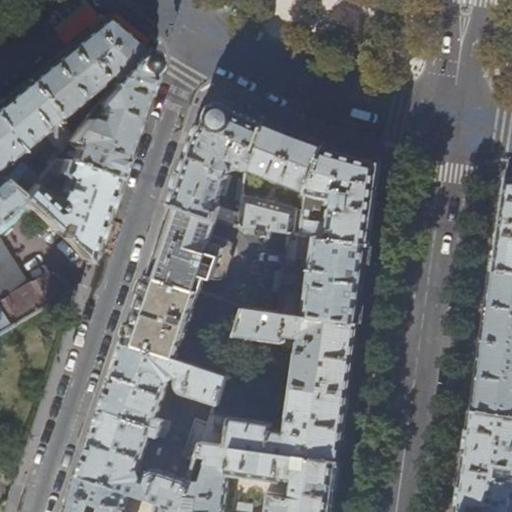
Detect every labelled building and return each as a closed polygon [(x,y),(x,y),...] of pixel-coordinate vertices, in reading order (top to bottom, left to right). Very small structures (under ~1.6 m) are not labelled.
[(25,81),(56,118),(76,102),(83,109),(88,105),(89,99),(97,92),(94,88),(105,79),(106,79),(106,81),(101,91),(104,95),(140,50),(118,32),(102,18),(62,50),(25,81)] [(69,164),(116,178),(126,150),(156,60),(147,54),(140,50),(104,95),(98,103),(102,107),(97,123),(91,120),(94,117),(90,113),(71,136),(68,140),(75,143),(69,164)] [(0,183),(21,200),(37,178),(12,156),(40,131),(58,153),(68,140),(71,136),(56,118),(25,81),(0,101),(0,183)] [(171,205),(239,226),(241,215),(222,209),(219,206),(218,201),(220,196),(224,198),(232,177),(228,175),(231,171),(236,169),(240,169),(246,170),(247,168),(266,122),(241,110),(224,102),(213,105),(195,132),(171,205)] [(247,168),(306,192),(325,146),(292,133),(266,122),(247,168)] [(306,235),(371,245),(376,205),(382,161),(350,153),(325,146),(306,192),(303,219),(308,219),(303,219),(301,234),(306,235)] [(69,164),(53,159),(37,178),(21,200),(29,207),(88,261),(102,221),(116,178),(69,164)] [(493,268),(511,270),(511,176),(506,176),(499,223),(493,268)] [(0,219),(21,200),(0,183),(0,219)] [(290,233),(301,234),(303,219),(296,218),(297,209),(243,195),(241,215),(239,226),(246,228),(290,233)] [(244,306),(280,312),(289,239),(290,233),(246,228),(239,226),(171,205),(159,237),(146,274),(200,293),(222,300),(244,306)] [(280,312),(359,323),(364,288),(371,245),(306,235),(302,266),(311,268),(307,295),(292,293),(296,262),(295,261),(298,240),(289,239),(280,312)] [(0,316),(7,328),(58,298),(44,276),(26,287),(0,253),(0,316)] [(511,416),(511,270),(493,268),(488,303),(477,381),(473,411),(511,416)] [(124,341),(225,373),(236,334),(244,306),(222,300),(206,348),(184,341),(200,293),(146,274),(136,305),(124,341)] [(292,383),(350,392),(354,365),(359,323),(280,312),(244,306),(236,334),(285,341),(286,335),(294,336),(297,334),(300,338),(297,340),(292,383)] [(102,408),(169,430),(172,421),(159,416),(172,379),(174,377),(176,376),(177,376),(177,383),(178,387),(182,391),(186,393),(216,402),(225,373),(124,341),(116,364),(102,408)] [(312,457),(340,461),(344,433),(350,392),(292,383),(286,427),(288,429),(284,432),(282,430),(272,429),(273,422),(211,413),(203,441),(301,455),(312,457)] [(161,500),(183,507),(186,497),(192,478),(162,468),(157,466),(152,468),(146,475),(143,474),(142,471),(142,467),(153,435),(166,439),(169,430),(102,408),(87,452),(79,475),(133,491),(161,500)] [(511,511),(511,416),(473,411),(470,435),(462,492),(459,511),(511,511)] [(332,511),(334,501),(340,461),(312,457),(310,466),(300,465),(301,455),(203,441),(199,454),(209,456),(202,480),(192,478),(186,497),(196,499),(194,509),(213,511),(225,511),(231,475),(294,483),(293,494),(270,491),(266,511),(294,511),(295,511),(332,511)] [(129,511),(133,491),(79,475),(67,511),(129,511)] [(213,511),(194,509),(183,507),(161,500),(159,511),(213,511)] [(237,511),(253,511),(254,504),(239,502),(237,511)]
